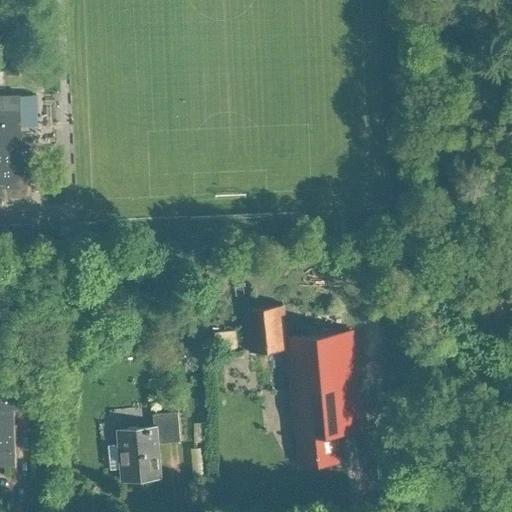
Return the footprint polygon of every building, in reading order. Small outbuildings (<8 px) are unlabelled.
[(7,64),(20,64),(19,32),(5,32),(7,64)] [(22,147),(20,93),(0,94),(0,195),(31,195),(29,147),(22,147)] [(0,248),(34,247),(33,222),(0,223),(0,248)] [(283,304),(245,307),(249,350),(286,347),(289,386),(293,429),(295,429),(298,463),(339,459),(336,430),(360,428),(352,330),(286,335),(283,304)] [(0,463),(16,462),(14,407),(29,407),(28,382),(0,383),(0,463)] [(120,444),(108,445),(110,470),(123,469),(123,478),(161,475),(161,474),(159,442),(180,440),(177,411),(153,413),(154,426),(119,429),(120,444)]
